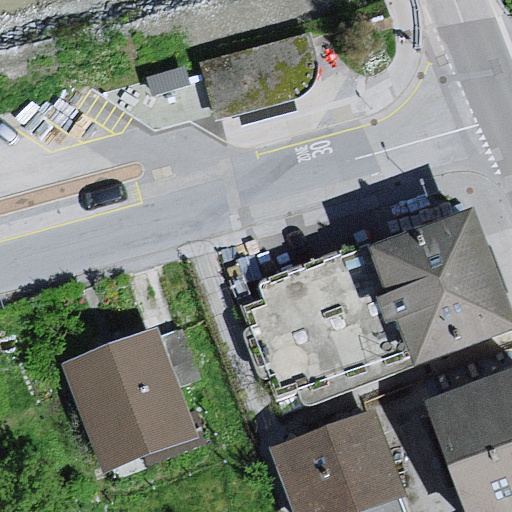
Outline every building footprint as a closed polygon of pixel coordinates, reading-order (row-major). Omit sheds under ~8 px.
[(303,51),(202,78),(217,134),(300,112),(313,101),(312,83),(303,51)] [(470,210),(375,245),(416,355),(511,320),(470,210)] [(272,398),(283,394),(288,407),(353,384),(348,370),(358,366),(333,297),(322,301),(309,264),(244,287),(252,310),(241,314),(272,398)] [(159,323),(64,357),(104,468),(199,434),(159,323)] [(511,511),(511,366),(430,397),(472,511),(511,511)] [(371,410),(274,446),(297,511),(362,511),(403,497),(371,410)]
